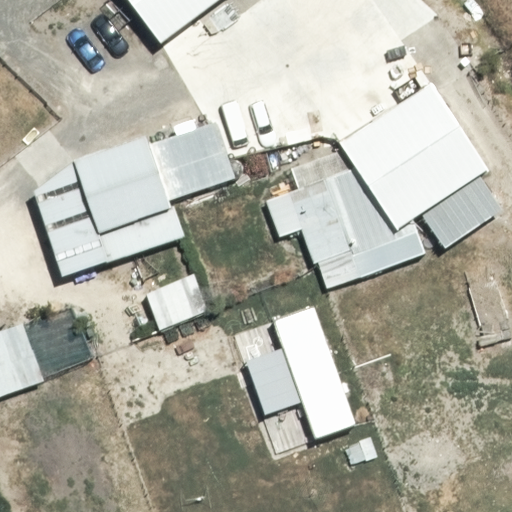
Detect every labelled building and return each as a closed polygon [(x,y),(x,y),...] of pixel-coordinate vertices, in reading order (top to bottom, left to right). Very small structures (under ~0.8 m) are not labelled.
[(137,0),(168,40),(220,0),(137,0)] [(270,197),(283,235),(308,227),(327,286),(430,252),(418,217),(428,211),(450,246),(511,206),(511,205),(490,171),(499,165),(444,77),(348,138),(366,166),(270,197)] [(240,176),(221,115),(35,172),(66,273),(189,236),(176,195),(240,176)] [(213,310),(199,271),(148,288),(161,327),(213,310)] [(0,394),(47,380),(28,321),(0,330),(0,394)]
